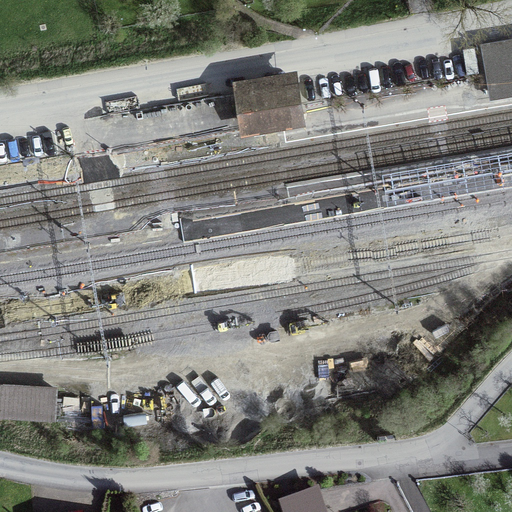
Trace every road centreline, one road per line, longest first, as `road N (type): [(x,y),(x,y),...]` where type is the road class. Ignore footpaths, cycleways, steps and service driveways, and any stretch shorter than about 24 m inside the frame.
road 1 (residential): [(511,19),(0,110)]
road 2 (residential): [(0,467),(107,484),(434,458)]
road 3 (residential): [(434,458),(511,365)]
